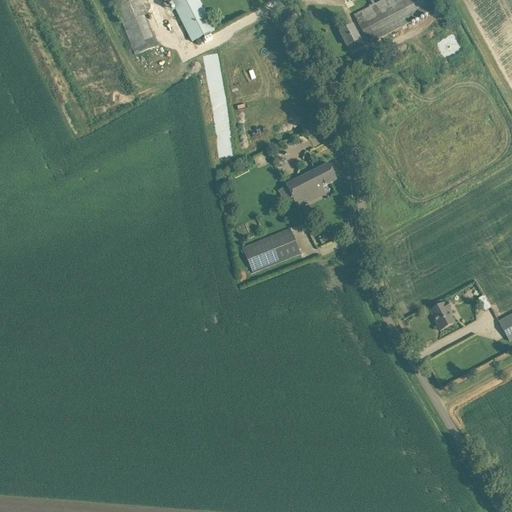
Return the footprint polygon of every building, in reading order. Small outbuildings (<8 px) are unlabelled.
[(139,105),(86,0),(35,0),(32,2),(95,127),(139,105)] [(141,0),(113,0),(135,55),(160,46),(158,42),(157,43),(155,38),(153,39),(143,16),(147,14),(141,0)] [(170,0),(193,42),(216,30),(200,0),(170,0)] [(384,0),(354,16),(365,38),(371,35),(375,40),(440,7),(436,0),(384,0)] [(340,32),(347,47),(347,46),(351,54),(363,47),(352,26),(340,32)] [(308,174),(316,191),(337,180),(328,164),(308,174)] [(320,198),(316,191),(308,174),(285,186),(297,209),(320,198)] [(242,248),(253,274),(300,254),(290,229),(242,248)] [(429,311),(440,331),(455,323),(448,311),(450,310),(446,302),(444,303),(429,311)] [(511,315),(498,323),(508,342),(511,340),(511,315)]
